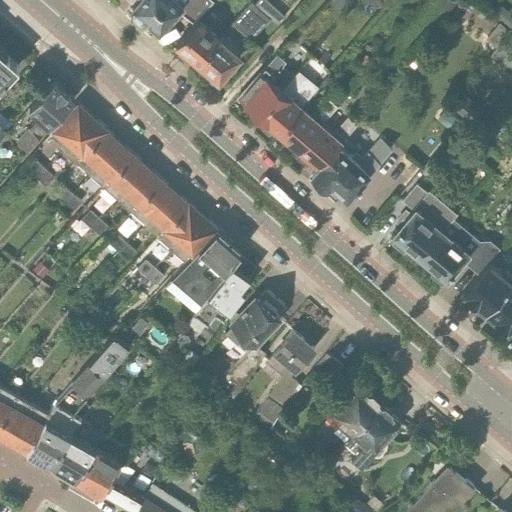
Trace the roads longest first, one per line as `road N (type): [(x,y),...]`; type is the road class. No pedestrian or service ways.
road 1 (primary): [(102,55),(105,70),(154,124),(491,425)]
road 2 (primary): [(511,395),(175,97),(119,57),(102,55)]
